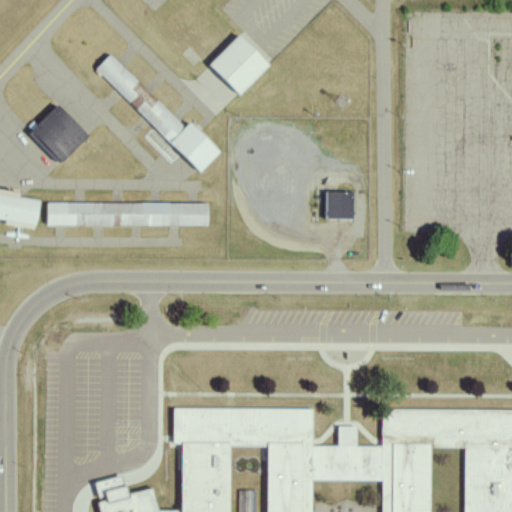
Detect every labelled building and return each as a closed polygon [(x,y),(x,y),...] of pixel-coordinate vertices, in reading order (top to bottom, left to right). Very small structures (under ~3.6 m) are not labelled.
[(235,95),(266,66),(236,34),(205,63),(235,95)] [(216,152),(186,122),(182,127),(108,53),(92,68),(197,172),(216,152)] [(85,136),(55,104),(27,130),(57,163),(85,136)] [(351,219),(351,192),(323,191),(322,219),(351,219)] [(36,200),(0,193),(0,219),(32,225),(36,200)] [(206,203),(44,202),(43,225),(205,226),(206,203)] [(172,407),(314,408),(313,445),(321,444),(338,445),(339,424),(349,424),(357,424),(358,445),(378,444),(383,445),(383,410),(511,410),(511,511),(100,511),(93,482),(123,473),(128,492),(153,486),(160,508),(181,508),(182,444),(171,445),(172,407)]
